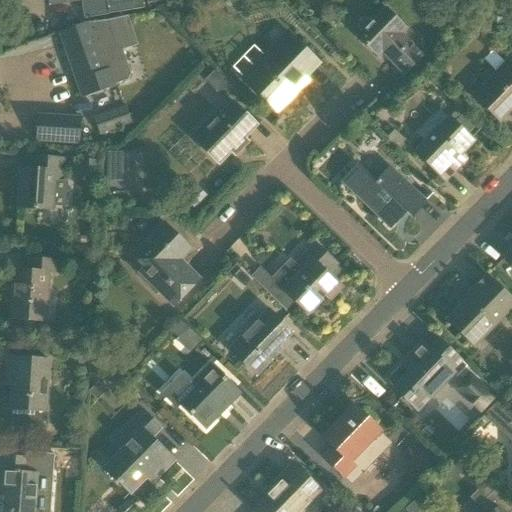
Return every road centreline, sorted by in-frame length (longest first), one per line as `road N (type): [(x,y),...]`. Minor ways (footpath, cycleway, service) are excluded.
road 1 (residential): [(190,511),(409,288)]
road 2 (residential): [(409,288),(283,167)]
road 3 (residential): [(511,182),(409,288)]
